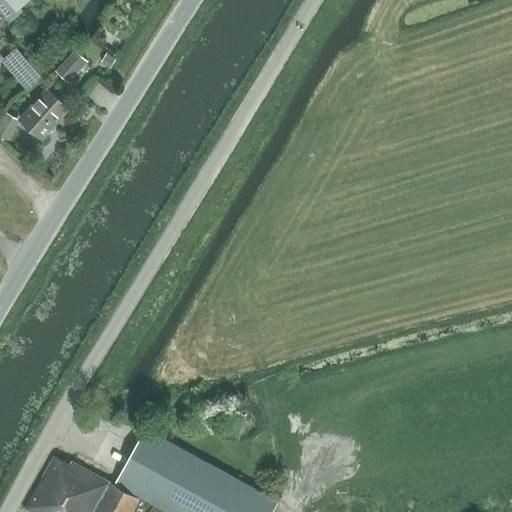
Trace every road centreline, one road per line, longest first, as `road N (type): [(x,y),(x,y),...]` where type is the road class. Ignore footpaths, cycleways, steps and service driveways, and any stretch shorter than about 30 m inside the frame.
road 1 (tertiary): [(8,511),(317,0)]
road 2 (unclassified): [(0,307),(191,0)]
